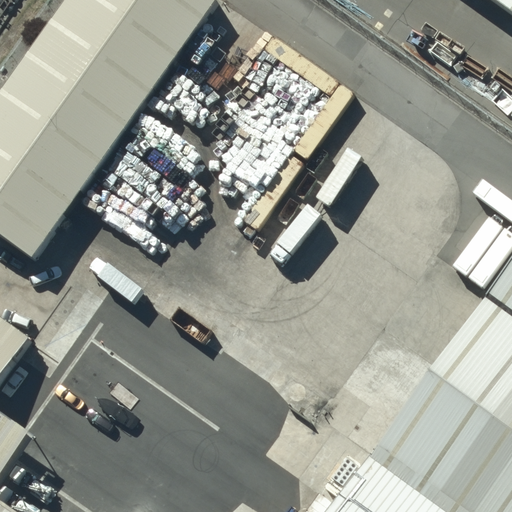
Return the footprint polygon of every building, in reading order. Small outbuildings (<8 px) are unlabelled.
[(225,4),(219,0),(73,0),(0,101),(0,231),(38,259),(225,4)] [(511,0),(486,0),(511,18),(511,0)] [(511,511),(511,267),(373,458),(447,511),(511,511)] [(40,445),(0,416),(0,511),(12,511),(0,504),(40,445)] [(447,511),(373,458),(333,511),(447,511)]
